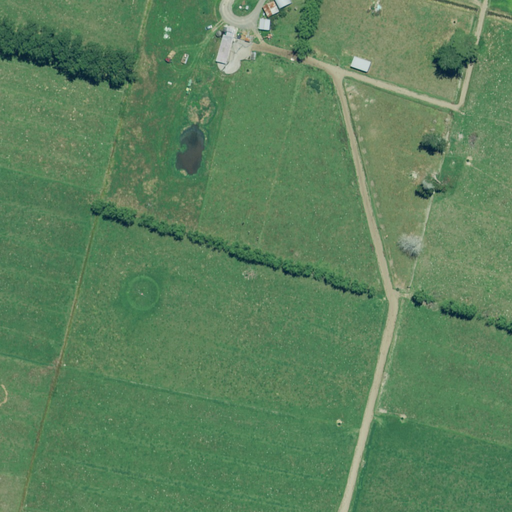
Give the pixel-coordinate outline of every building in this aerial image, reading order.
[(291,4),(289,0),(275,0),(281,9),(291,4)] [(280,13),(275,2),(264,6),(269,18),(280,13)] [(271,20),(261,19),(260,29),(270,30),(271,20)] [(235,28),(230,27),(228,36),(225,35),(218,61),(227,64),(236,34),(233,33),(235,28)] [(372,62),(356,57),(353,66),(369,72),(372,62)]
